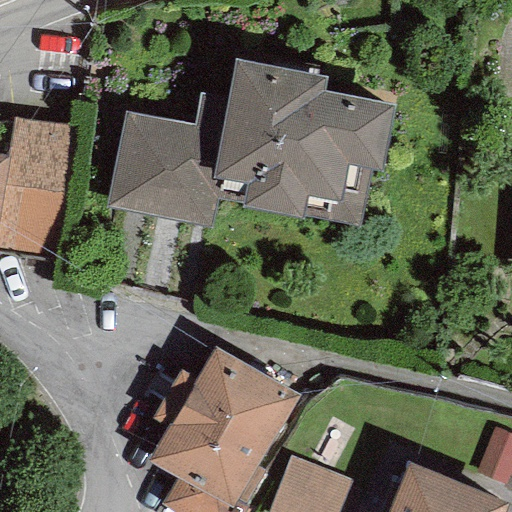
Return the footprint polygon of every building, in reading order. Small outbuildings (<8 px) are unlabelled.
[(371,147),(379,102),(312,89),(315,74),(242,60),(234,101),(228,133),(131,114),(116,196),(205,214),(212,179),(292,195),(297,172),(330,179),(338,140),(371,147)] [(0,250),(53,259),(73,133),(4,122),(0,149),(0,250)] [(197,511),(228,511),(238,496),(228,490),(287,391),(217,351),(158,449),(189,467),(171,494),(197,511)] [(511,430),(497,423),(476,466),(502,478),(511,457),(511,430)] [(335,511),(349,474),(290,453),(270,508),(280,511),(335,511)] [(490,511),(496,499),(413,464),(393,511),(490,511)]
